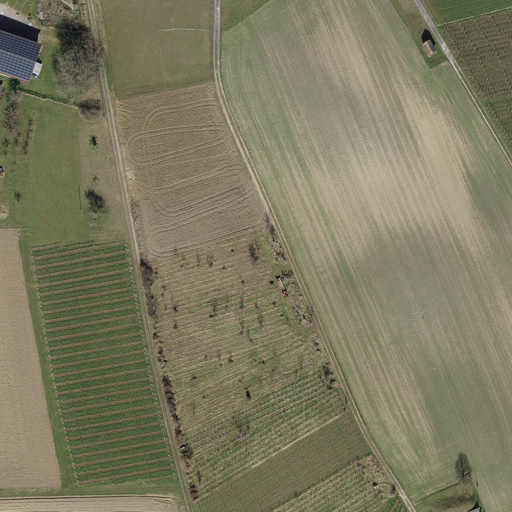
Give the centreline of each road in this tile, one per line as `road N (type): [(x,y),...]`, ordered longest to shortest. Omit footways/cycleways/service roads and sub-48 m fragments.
road 1 (track): [(217,0),(221,94),(359,420),(413,511)]
road 2 (track): [(192,511),(153,352),(92,0)]
road 3 (track): [(0,496),(188,495)]
road 4 (track): [(511,161),(417,0)]
